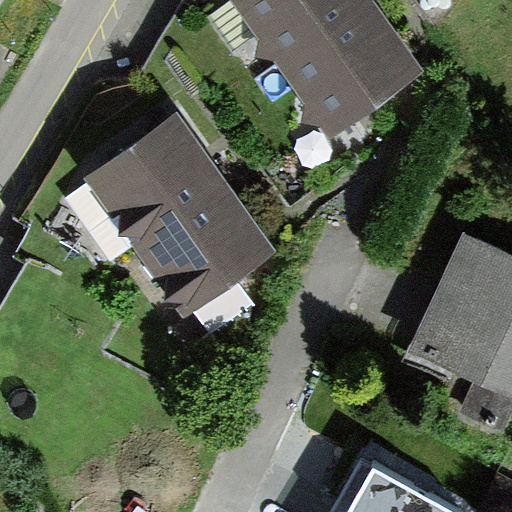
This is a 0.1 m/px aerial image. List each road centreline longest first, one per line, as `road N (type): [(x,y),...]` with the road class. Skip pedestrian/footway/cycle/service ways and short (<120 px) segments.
road 1 (residential): [(208,511),(343,233)]
road 2 (unclassified): [(95,0),(0,172)]
